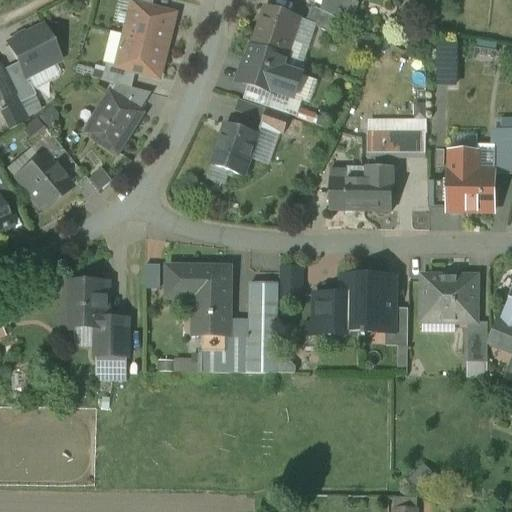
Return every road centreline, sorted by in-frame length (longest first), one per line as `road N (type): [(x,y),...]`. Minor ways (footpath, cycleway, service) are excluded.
road 1 (residential): [(511,247),(228,235),(134,202)]
road 2 (residential): [(225,0),(205,75),(134,202)]
road 3 (residential): [(134,202),(0,274)]
